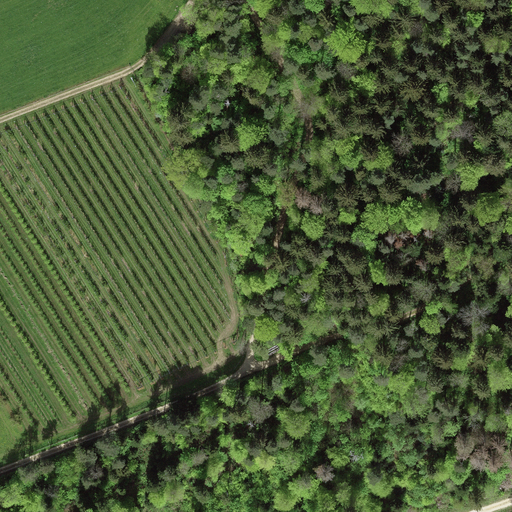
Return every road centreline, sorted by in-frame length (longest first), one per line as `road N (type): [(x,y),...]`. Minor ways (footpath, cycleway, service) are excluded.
road 1 (track): [(252,0),(309,124),(252,354),(242,372),(0,470)]
road 2 (track): [(242,372),(310,342),(414,313),(511,248)]
